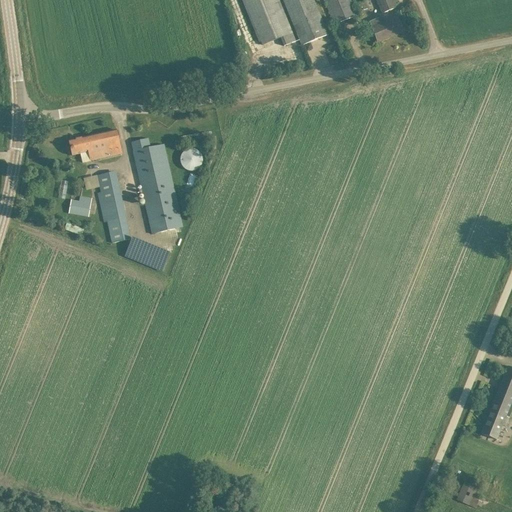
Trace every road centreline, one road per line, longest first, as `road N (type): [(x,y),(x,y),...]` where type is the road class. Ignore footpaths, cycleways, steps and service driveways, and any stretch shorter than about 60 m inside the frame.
road 1 (unclassified): [(18,118),(101,105),(165,107),(438,54)]
road 2 (unclassified): [(421,511),(511,288)]
